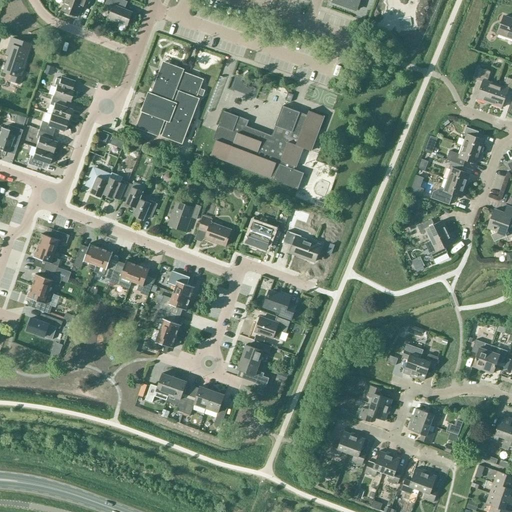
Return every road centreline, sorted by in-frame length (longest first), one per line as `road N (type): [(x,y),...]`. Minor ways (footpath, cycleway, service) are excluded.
road 1 (residential): [(238,277),(59,210),(48,196)]
road 2 (residential): [(136,54),(121,94),(90,116),(64,189),(48,196)]
